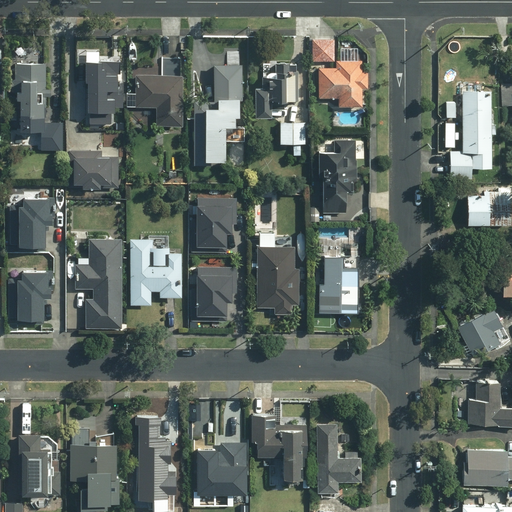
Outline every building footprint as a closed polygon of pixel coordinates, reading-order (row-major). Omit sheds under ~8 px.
[(333,38),(312,36),(310,61),(331,62),(333,38)] [(179,59),(162,58),(162,75),(135,75),(135,108),(156,109),(156,125),(181,125),(181,75),(179,75),(179,59)] [(89,83),(89,125),(113,126),(113,114),(116,114),(116,108),(123,109),(124,92),(121,92),(121,64),(99,63),(99,59),(87,59),(86,83),(89,83)] [(366,72),(361,72),(361,61),(336,61),(336,68),(317,68),(317,97),(338,97),(338,106),(361,106),(361,88),(366,88),(366,72)] [(45,64),(14,65),(15,133),(40,132),(40,150),(62,149),(62,123),(45,123),(45,64)] [(262,88),(254,88),(254,117),(269,117),(270,101),(297,101),(297,72),(295,72),(295,64),(275,64),(275,73),(262,73),(262,88)] [(204,165),(204,162),(223,162),(223,126),(232,126),(232,117),(237,117),(236,101),(241,101),(240,70),(225,70),(225,76),(212,76),(212,108),(193,108),(193,165),(204,165)] [(511,82),(502,83),(502,104),(511,104),(511,82)] [(470,178),(470,166),(489,167),(490,90),(462,90),(461,151),(449,151),(449,178),(470,178)] [(306,121),(278,121),(279,145),(306,145),(306,121)] [(351,191),(351,179),(355,179),(355,138),(334,139),(334,152),(317,152),(318,176),(321,176),(321,212),(345,212),(345,191),(351,191)] [(100,150),(66,150),(67,189),(118,188),(118,156),(100,157),(100,150)] [(467,191),(466,224),(510,224),(510,192),(467,191)] [(191,213),(190,254),(228,255),(228,233),(238,233),(239,198),(200,197),(200,214),(191,213)] [(43,247),(43,226),(53,226),(53,199),(21,199),(21,206),(9,206),(8,247),(43,247)] [(180,296),(179,252),(167,252),(167,247),(150,247),(150,238),(128,238),(129,305),(151,305),(150,289),(158,289),(158,296),(180,296)] [(87,265),(75,264),(75,289),(92,289),(92,298),(87,298),(86,327),(118,327),(119,239),(88,239),(87,265)] [(256,306),(274,305),(274,313),(290,313),(290,302),(296,302),(296,266),(290,266),(290,243),(255,244),(256,306)] [(356,310),(355,265),(340,265),(340,256),(321,256),(321,266),(321,272),(322,283),(318,283),(318,311),(356,310)] [(511,261),(503,262),(503,295),(511,294),(511,261)] [(194,283),(193,320),(228,321),(229,303),(233,303),(233,294),(238,294),(238,267),(198,266),(198,283),(194,283)] [(42,320),(42,299),(52,299),(52,272),(20,272),(20,279),(8,279),(7,320),(42,320)] [(493,306),(456,326),(472,356),(509,336),(493,306)] [(475,387),(467,387),(466,423),(511,424),(511,406),(498,406),(498,382),(475,381),(475,387)] [(164,499),(164,492),(174,492),(174,474),(165,474),(165,461),(167,461),(168,443),(159,443),(159,414),(134,414),(134,436),(137,436),(136,499),(164,499)] [(257,455),(281,455),(282,477),(300,476),(300,455),(306,455),(305,424),(273,425),(272,414),(250,414),(251,440),(256,440),(257,455)] [(335,423),(316,423),(316,491),(336,491),(336,480),(358,480),(358,457),(335,457),(335,423)] [(38,433),(16,433),(17,494),(57,494),(57,448),(38,448),(38,433)] [(245,442),(220,442),(219,448),(194,448),(194,492),(245,493),(245,442)] [(118,468),(113,468),(113,443),(68,443),(67,480),(78,480),(77,509),(117,509),(118,468)] [(505,484),(505,477),(511,477),(511,454),(505,455),(505,448),(465,448),(465,484),(505,484)] [(3,500),(3,511),(22,511),(22,500),(3,500)] [(460,511),(511,511),(511,503),(460,503),(460,511)]
